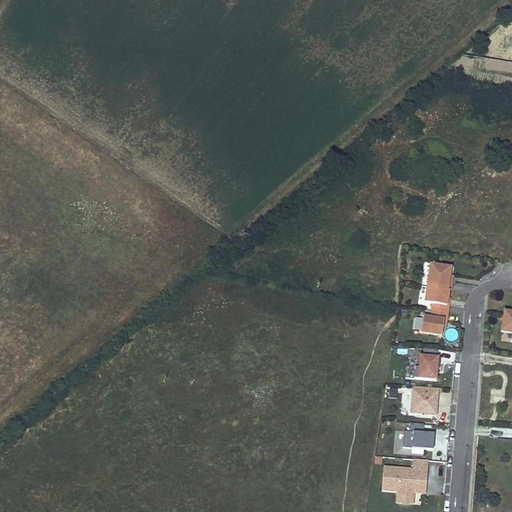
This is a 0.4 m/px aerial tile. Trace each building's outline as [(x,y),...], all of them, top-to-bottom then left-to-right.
[(449,285),(451,270),(432,268),(428,290),(450,293),(451,294),(452,286),(449,285)] [(448,301),(450,293),(428,290),(426,305),(434,306),(432,313),(448,316),(449,308),(447,308),(448,301)] [(444,330),(445,323),(447,323),(448,316),(432,313),(431,321),(424,319),(421,335),(443,338),(444,330)] [(511,314),(506,313),(503,334),(511,334),(511,314)] [(444,352),(429,351),(429,359),(426,359),(425,369),(421,369),(420,381),(442,382),(443,371),(445,372),(446,361),(444,360),(444,352)] [(438,418),(440,392),(415,389),(413,416),(438,418)] [(428,427),(414,426),(413,434),(408,434),(406,451),(436,454),(438,437),(427,436),(428,427)] [(427,496),(429,463),(415,462),(414,472),(385,469),(383,493),(398,494),(398,497),(415,499),(415,495),(427,496)]
